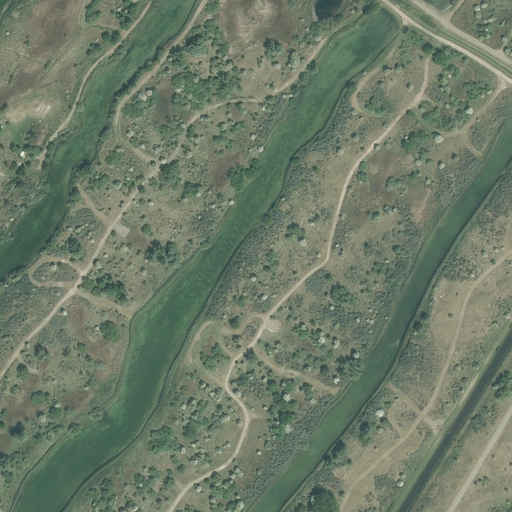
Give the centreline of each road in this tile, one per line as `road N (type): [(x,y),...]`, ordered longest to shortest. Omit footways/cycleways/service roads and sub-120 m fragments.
road 1 (track): [(151,0),(92,67),(41,166),(20,178),(0,173)]
road 2 (track): [(446,511),(511,404)]
